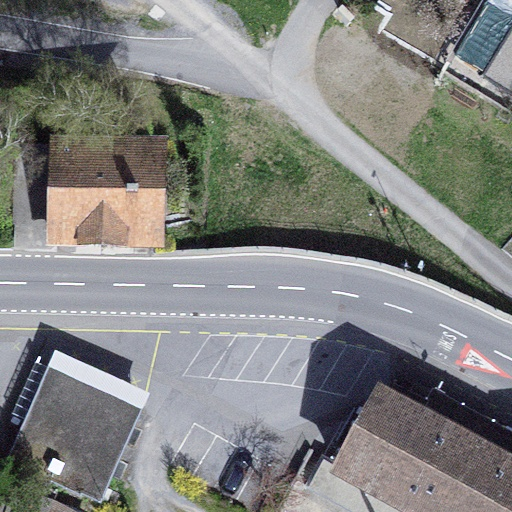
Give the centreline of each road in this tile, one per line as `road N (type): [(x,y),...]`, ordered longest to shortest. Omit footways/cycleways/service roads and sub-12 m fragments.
road 1 (primary): [(511,360),(406,312),(279,286),(0,283)]
road 2 (residential): [(511,282),(306,112),(293,79),(316,0)]
